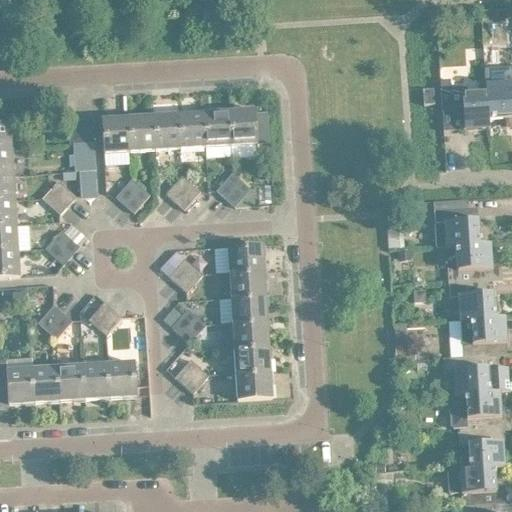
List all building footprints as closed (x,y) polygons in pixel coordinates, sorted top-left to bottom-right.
[(487,96),(464,97),(463,87),(454,88),(453,82),(444,82),(448,132),(465,131),(490,130),(489,120),(487,96)] [(486,86),(487,96),(489,120),(511,118),(511,89),(511,84),(486,86)] [(423,91),(424,106),(435,105),(434,90),(423,91)] [(256,110),(230,112),(232,147),(258,145),(257,115),(256,110)] [(230,112),(205,113),(207,148),(232,147),(230,112)] [(205,113),(180,115),(182,150),(207,148),(205,113)] [(269,114),(257,115),(258,145),(271,145),(269,114)] [(180,115),(155,116),(157,152),(182,150),(180,115)] [(155,116),(129,118),(132,153),(157,152),(155,116)] [(132,153),(129,118),(103,119),(105,155),(132,153)] [(94,120),(81,121),(83,145),(95,145),(94,120)] [(83,145),(81,121),(69,122),(71,146),(83,145)] [(0,125),(0,152),(13,152),(12,125),(0,125)] [(0,152),(0,177),(15,177),(13,152),(0,152)] [(76,173),(64,174),(64,183),(81,182),(81,173),(76,173)] [(217,192),(226,201),(242,182),(233,174),(217,192)] [(0,177),(0,202),(16,202),(15,177),(0,177)] [(167,195),(176,204),(192,185),(183,177),(167,195)] [(117,199),(125,206),(142,188),(133,180),(117,199)] [(59,182),(51,191),(69,207),(77,198),(59,182)] [(242,182),(226,201),(235,209),(251,190),(242,182)] [(192,185),(176,204),(184,212),(201,193),(192,185)] [(142,188),(125,206),(134,214),(151,196),(142,188)] [(251,190),(235,209),(236,210),(256,208),(255,190),(251,190)] [(69,207),(51,191),(43,200),(61,216),(69,207)] [(0,202),(0,228),(18,227),(16,202),(0,202)] [(395,205),(388,213),(390,250),(401,249),(398,205),(395,205)] [(447,248),(457,248),(457,247),(481,246),(481,245),(479,221),(469,221),(469,209),(434,211),(435,224),(445,224),(447,248)] [(0,228),(0,253),(19,252),(18,227),(0,228)] [(62,232),(54,241),(72,257),(80,248),(62,232)] [(72,257),(54,241),(46,251),(64,266),(72,257)] [(468,271),(469,283),(469,284),(483,283),(503,282),(502,268),(492,269),(491,245),(481,245),(481,246),(457,247),(457,248),(458,272),(468,271)] [(229,249),(230,275),(266,273),(264,247),(229,249)] [(412,251),(399,252),(400,262),(413,262),(412,251)] [(19,252),(0,253),(0,279),(21,278),(19,252)] [(169,279),(178,286),(194,268),(185,260),(169,279)] [(194,268),(178,286),(187,294),(203,275),(194,268)] [(230,275),(232,300),(267,298),(266,273),(230,275)] [(461,322),(471,321),(495,319),(494,294),(484,295),(483,283),(469,284),(469,283),(449,284),(450,298),(460,297),(461,322)] [(28,294),(14,294),(14,305),(28,305),(28,294)] [(232,300),(233,325),(268,323),(267,298),(232,300)] [(89,321),(98,329),(114,311),(105,303),(89,321)] [(39,325),(48,333),(64,314),(55,306),(39,325)] [(172,329),(181,337),(197,318),(188,310),(172,329)] [(114,311),(98,329),(107,337),(123,319),(114,311)] [(64,314),(48,333),(57,340),(73,322),(64,314)] [(197,318),(181,337),(190,345),(206,327),(197,318)] [(463,345),(463,358),(478,358),(498,357),(497,344),(507,344),(505,318),(495,319),(471,321),(473,344),(463,345)] [(233,325),(235,351),(270,348),(268,323),(233,325)] [(235,351),(236,376),(271,374),(270,348),(235,351)] [(409,349),(397,350),(397,362),(410,362),(409,349)] [(456,397),(466,396),(490,394),(500,393),(509,393),(508,372),(504,368),(478,370),(478,358),(463,358),(443,359),(444,373),(454,372),(456,397)] [(35,404),(33,369),(33,359),(0,360),(0,389),(8,389),(9,406),(35,404)] [(175,379),(184,387),(200,369),(191,361),(175,379)] [(135,363),(109,365),(111,400),(137,398),(135,363)] [(109,365),(84,366),(86,401),(111,400),(109,365)] [(84,366),(58,368),(61,403),(86,401),(84,366)] [(58,368),(33,369),(35,404),(61,403),(58,368)] [(200,369),(184,387),(193,395),(209,377),(200,369)] [(271,374),(236,376),(238,402),(273,400),(271,374)] [(462,429),(462,432),(478,431),(478,432),(492,431),(492,432),(511,431),(511,417),(501,417),(500,393),(490,394),(466,396),(466,407),(452,407),(450,410),(451,427),(454,429),(462,429)] [(469,446),(470,469),(470,470),(494,468),(494,469),(504,468),(503,443),(493,444),(492,432),(492,431),(478,432),(478,431),(462,432),(458,433),(459,447),(469,446)] [(376,464),(377,474),(386,474),(386,464),(376,464)] [(462,495),(462,507),(472,506),(472,507),(496,505),(497,506),(506,505),(506,492),(496,492),(494,469),(494,468),(470,470),(470,469),(450,470),(451,496),(462,495)] [(394,474),(373,475),(374,511),(387,511),(385,482),(395,481),(394,474)]
